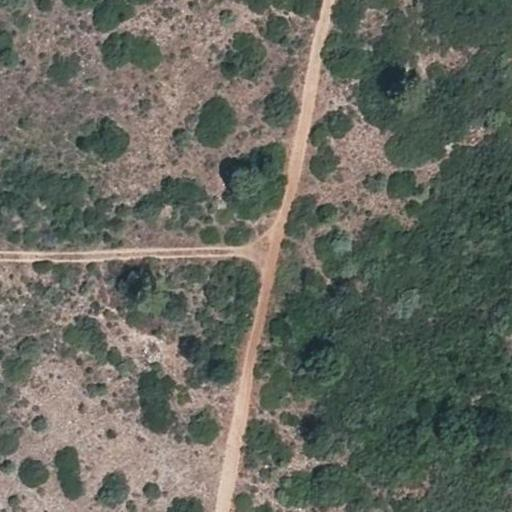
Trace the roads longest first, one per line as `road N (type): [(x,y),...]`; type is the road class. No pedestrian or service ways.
road 1 (track): [(328,0),(226,511)]
road 2 (track): [(278,250),(0,256)]
